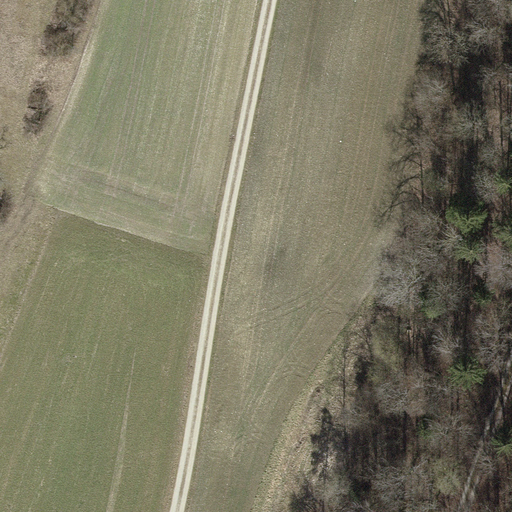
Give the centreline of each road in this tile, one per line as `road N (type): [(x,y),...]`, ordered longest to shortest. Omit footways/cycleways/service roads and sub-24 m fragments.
road 1 (track): [(277,0),(178,511)]
road 2 (track): [(511,365),(470,511)]
